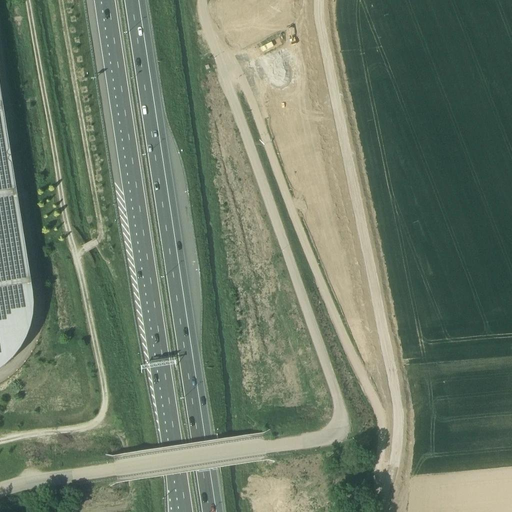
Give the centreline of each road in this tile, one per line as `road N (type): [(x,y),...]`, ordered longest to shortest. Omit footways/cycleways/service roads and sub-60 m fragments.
road 1 (unclassified): [(0,487),(338,434),(340,416),(226,77),(285,36),(285,0)]
road 2 (track): [(0,442),(74,434),(100,422),(106,407),(28,0)]
road 3 (unclassified): [(380,511),(393,400),(319,0)]
road 4 (motorway): [(213,511),(134,0)]
road 5 (motorway): [(104,0),(181,511)]
